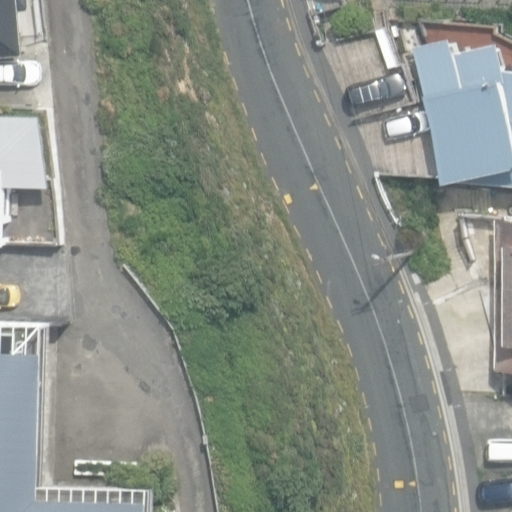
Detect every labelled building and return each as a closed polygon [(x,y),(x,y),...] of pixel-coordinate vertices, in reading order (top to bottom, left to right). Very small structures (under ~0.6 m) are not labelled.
[(0,0),(0,56),(33,54),(28,0),(0,0)] [(467,50),(464,36),(424,45),(455,180),(490,172),(490,182),(511,182),(511,42),(511,40),(467,50)] [(0,252),(10,252),(11,184),(54,184),(49,113),(0,111),(0,252)] [(503,367),(511,367),(511,210),(511,211),(503,367)] [(0,511),(158,511),(160,484),(52,481),(57,320),(0,318),(0,511)]
